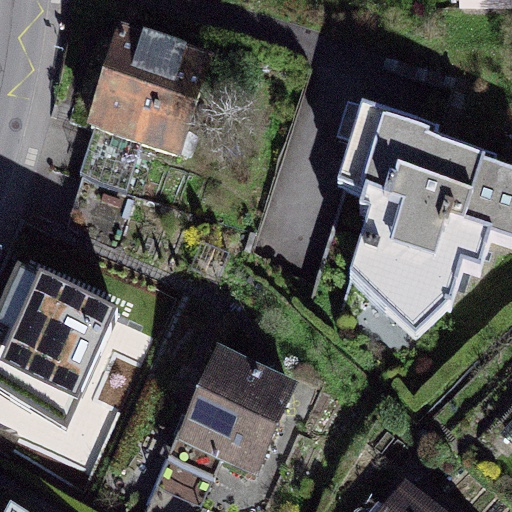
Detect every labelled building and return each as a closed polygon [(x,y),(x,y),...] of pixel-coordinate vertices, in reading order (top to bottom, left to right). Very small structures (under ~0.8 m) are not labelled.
[(222,64),(126,28),(91,123),(187,158),(222,64)] [(511,164),(356,107),(336,193),(375,208),(348,279),(421,348),(457,314),(465,272),(483,275),(500,238),(511,243),(511,164)] [(114,281),(45,266),(17,391),(87,407),(114,281)] [(210,365),(175,457),(259,489),(294,396),(210,365)] [(412,511),(397,502),(386,511),(412,511)]
